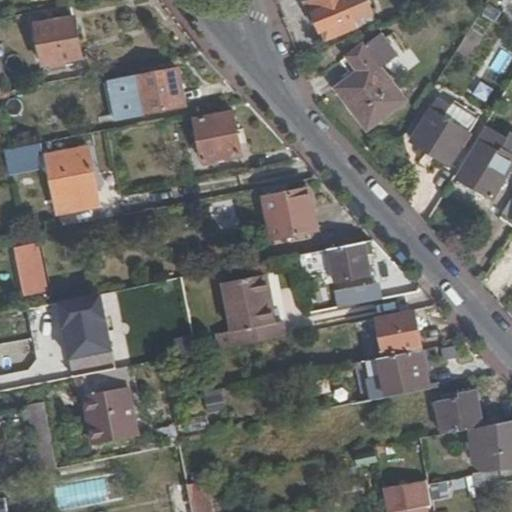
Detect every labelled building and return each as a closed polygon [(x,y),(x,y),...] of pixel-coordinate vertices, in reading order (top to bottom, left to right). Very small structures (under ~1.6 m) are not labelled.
[(308,0),(313,13),(311,14),(318,32),(323,30),(326,39),(360,26),(357,18),(375,11),(370,0),(308,0)] [(80,59),(71,8),(39,14),(42,26),(36,27),(43,65),(49,64),(51,72),(66,69),(65,62),(80,59)] [(406,104),(380,67),(393,57),(379,36),(348,58),(359,73),(336,89),(366,132),(406,104)] [(176,110),(169,72),(127,80),(133,118),(176,110)] [(229,111),(190,119),(199,161),(199,164),(238,156),(229,111)] [(449,165),(468,134),(431,111),(412,142),(449,165)] [(511,131),(511,132),(506,140),(489,130),(459,178),(493,199),(511,167),(511,131)] [(35,146),(3,152),(7,173),(31,169),(29,154),(35,153),(35,146)] [(87,146),(43,155),(55,214),(98,206),(87,146)] [(304,190),(260,198),(269,241),(313,232),(304,190)] [(511,197),(501,216),(511,222),(511,197)] [(511,236),(487,283),(506,292),(511,281),(511,236)] [(28,296),(53,292),(43,240),(18,244),(28,296)] [(360,243),(323,250),(329,283),(366,276),(360,243)] [(262,274),(221,283),(230,329),(214,332),(217,347),(282,334),(279,320),(271,321),(262,274)] [(370,281),(373,297),(400,291),(397,276),(370,281)] [(409,309),(371,317),(373,326),(373,327),(378,355),(396,352),(416,348),(409,309)] [(449,344),(434,347),(436,358),(451,355),(449,344)] [(423,388),(416,348),(396,352),(378,355),(358,360),(365,399),(423,388)] [(195,367),(193,352),(175,355),(178,370),(195,367)] [(123,365),(78,374),(93,443),(138,433),(123,365)] [(461,427),(476,424),(468,387),(451,391),(452,393),(425,398),(427,405),(431,404),(436,432),(461,427)] [(208,393),(213,412),(235,407),(230,388),(208,393)] [(47,419),(43,399),(25,402),(35,451),(28,452),(32,469),(57,464),(47,419)] [(511,464),(511,438),(509,418),(476,424),(461,427),(466,459),(477,469),(511,464)] [(382,511),(421,511),(420,503),(426,502),(423,483),(421,477),(377,486),(378,491),(382,511)] [(218,511),(217,480),(196,481),(197,511),(218,511)]
